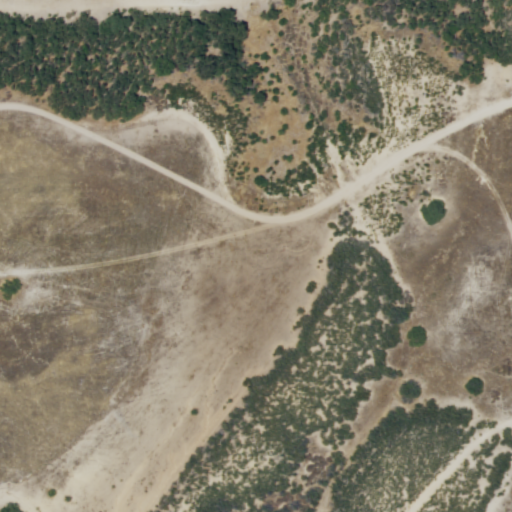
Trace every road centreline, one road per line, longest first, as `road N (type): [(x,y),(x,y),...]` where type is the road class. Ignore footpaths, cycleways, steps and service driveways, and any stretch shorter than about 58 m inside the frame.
road 1 (track): [(170,511),(270,402),(354,259),(387,0)]
road 2 (track): [(0,87),(265,75),(386,17)]
road 3 (track): [(142,511),(39,402),(0,381)]
